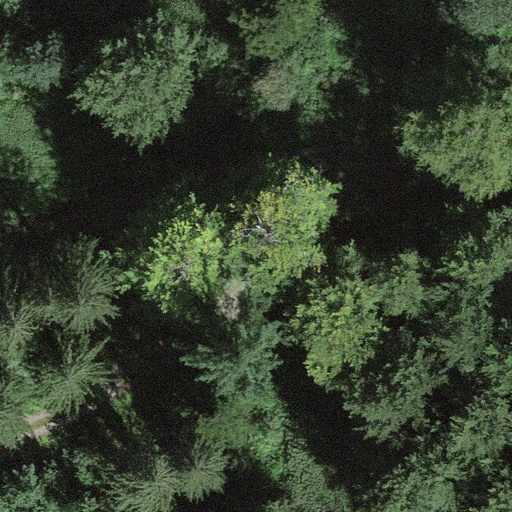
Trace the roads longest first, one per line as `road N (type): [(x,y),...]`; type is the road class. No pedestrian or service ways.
road 1 (track): [(511,160),(300,155),(102,216),(0,237)]
road 2 (track): [(0,441),(55,418),(179,340),(338,232),(433,155)]
road 3 (track): [(179,340),(102,216)]
